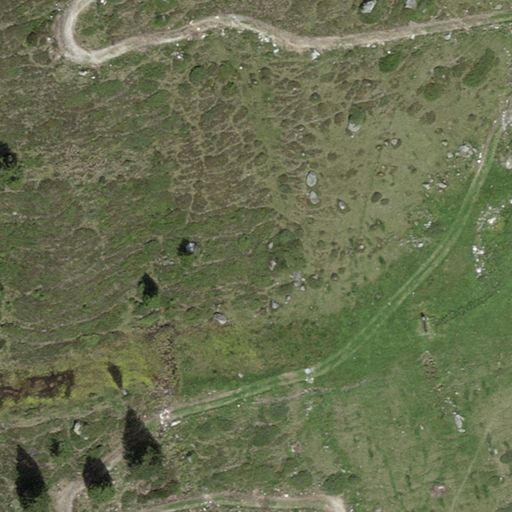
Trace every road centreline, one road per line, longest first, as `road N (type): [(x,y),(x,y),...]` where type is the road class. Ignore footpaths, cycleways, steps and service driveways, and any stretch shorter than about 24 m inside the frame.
road 1 (track): [(511,118),(496,128),(443,264),(380,334),(301,380),(161,417),(67,492),(69,511)]
road 2 (track): [(89,0),(59,21),(72,51),(99,58),(220,25),(321,53),(511,16)]
road 3 (track): [(156,511),(195,499),(332,501),(339,511)]
